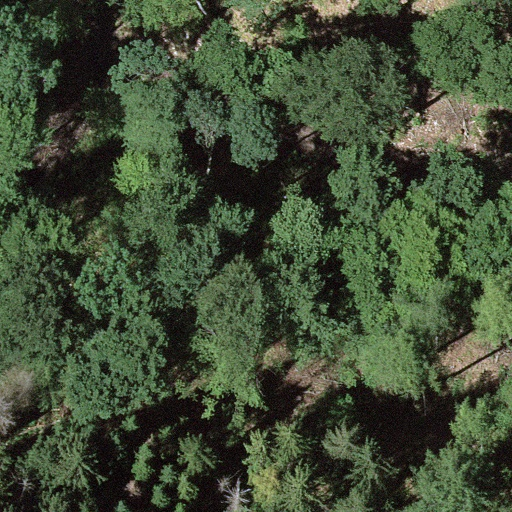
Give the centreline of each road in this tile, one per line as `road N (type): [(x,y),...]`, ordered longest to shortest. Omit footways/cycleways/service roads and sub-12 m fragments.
road 1 (track): [(108,49),(444,181),(511,196)]
road 2 (track): [(0,195),(58,140),(108,49),(32,0)]
